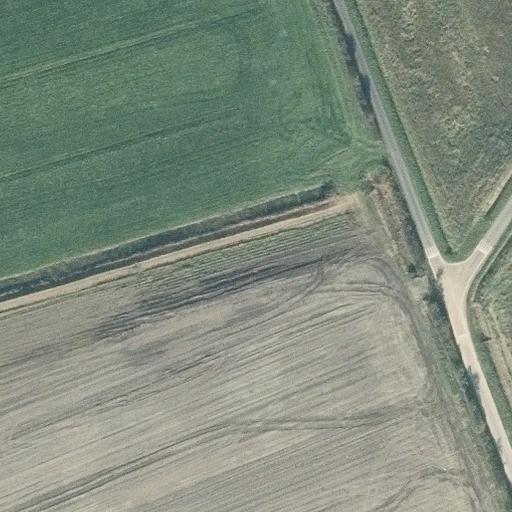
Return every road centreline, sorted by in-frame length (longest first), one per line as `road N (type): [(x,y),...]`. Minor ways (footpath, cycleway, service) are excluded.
road 1 (unclassified): [(447,297),(337,0)]
road 2 (unclassified): [(511,468),(447,297)]
